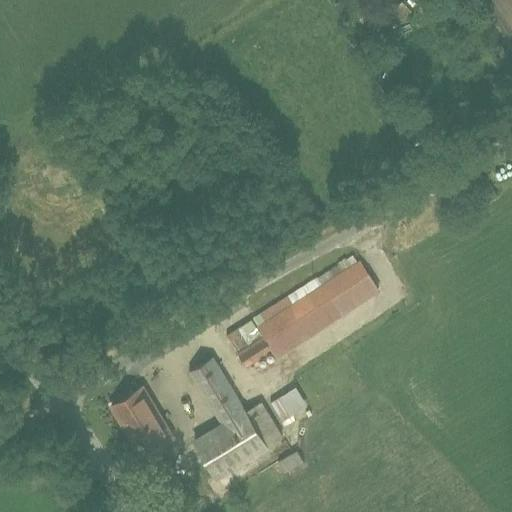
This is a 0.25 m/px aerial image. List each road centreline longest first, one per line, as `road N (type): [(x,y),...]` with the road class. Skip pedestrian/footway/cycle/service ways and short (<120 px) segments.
road 1 (unclassified): [(51,398),(511,150)]
road 2 (unclassified): [(51,398),(126,511)]
